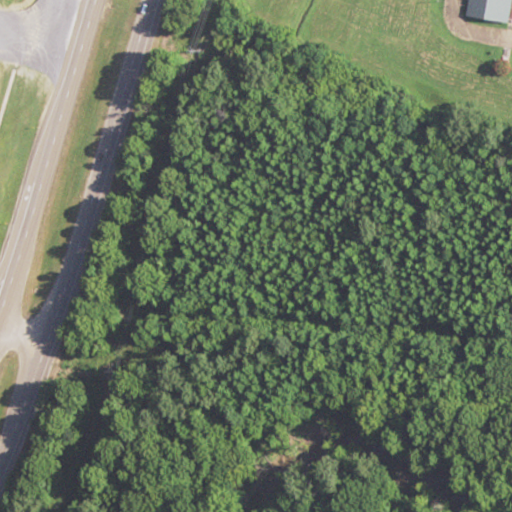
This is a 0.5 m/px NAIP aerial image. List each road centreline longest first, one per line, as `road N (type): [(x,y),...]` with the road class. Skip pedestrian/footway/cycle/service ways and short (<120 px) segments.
road 1 (trunk): [(48,349),(154,0)]
road 2 (trunk): [(97,0),(0,326)]
road 3 (trunk): [(0,470),(48,349)]
